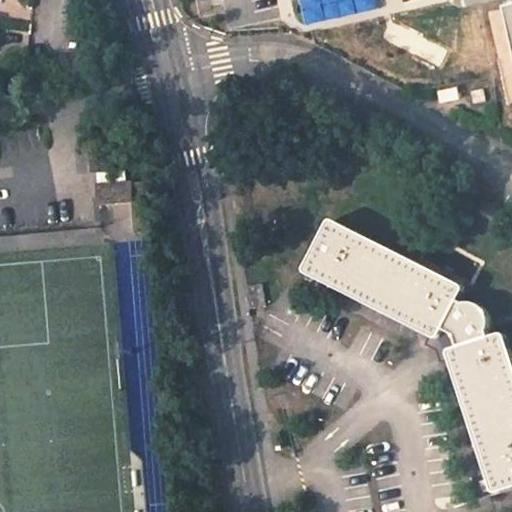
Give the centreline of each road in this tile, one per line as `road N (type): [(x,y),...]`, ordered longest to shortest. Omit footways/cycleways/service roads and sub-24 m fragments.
road 1 (tertiary): [(166,77),(252,511)]
road 2 (residential): [(166,77),(254,57),(287,62),(511,178)]
